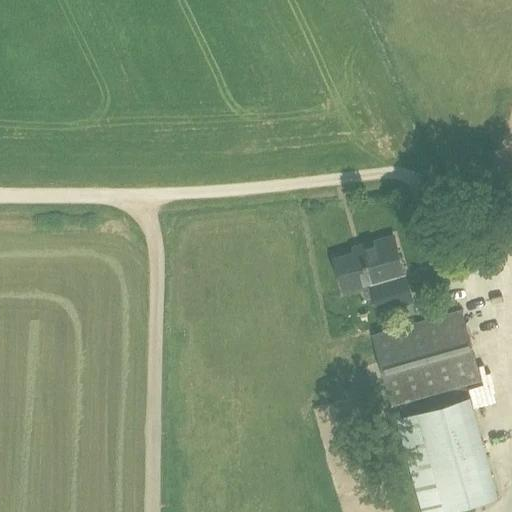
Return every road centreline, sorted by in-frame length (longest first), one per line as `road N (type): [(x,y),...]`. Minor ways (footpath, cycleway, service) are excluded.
road 1 (track): [(149,511),(154,224),(141,196),(0,189)]
road 2 (track): [(141,196),(395,174)]
